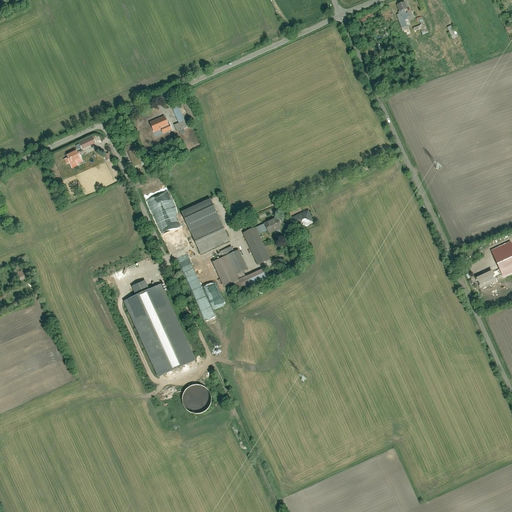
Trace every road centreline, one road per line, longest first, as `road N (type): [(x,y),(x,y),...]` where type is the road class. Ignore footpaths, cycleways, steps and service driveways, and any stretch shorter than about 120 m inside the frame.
road 1 (unclassified): [(339,14),(511,394)]
road 2 (track): [(101,124),(271,490)]
road 3 (unclassified): [(339,14),(0,170)]
